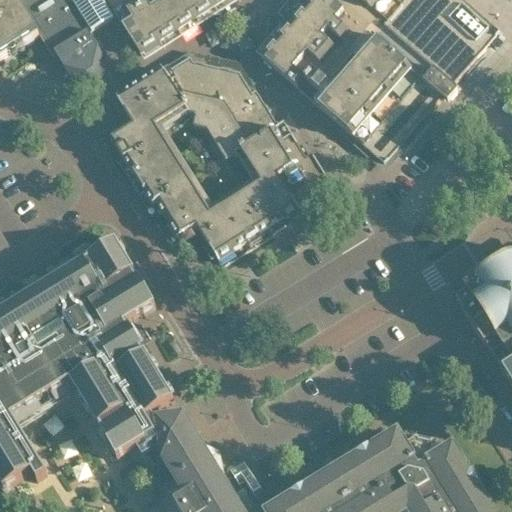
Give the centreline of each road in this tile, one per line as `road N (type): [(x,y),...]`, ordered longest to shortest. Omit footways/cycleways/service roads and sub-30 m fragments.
road 1 (tertiary): [(417,285),(270,377),(237,383),(217,369),(108,191)]
road 2 (residential): [(511,438),(417,285)]
road 3 (tertiary): [(108,191),(64,128),(0,102)]
road 4 (residential): [(0,276),(108,191)]
